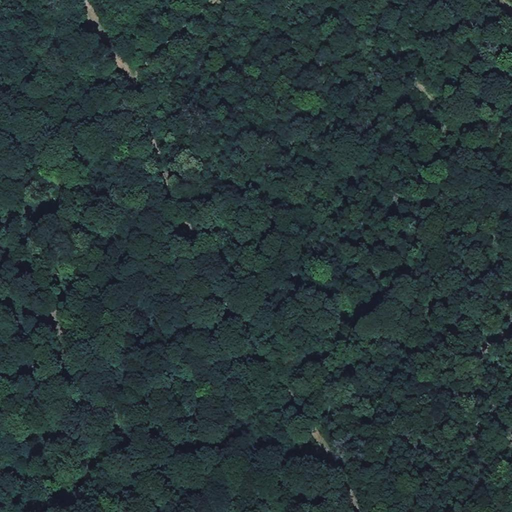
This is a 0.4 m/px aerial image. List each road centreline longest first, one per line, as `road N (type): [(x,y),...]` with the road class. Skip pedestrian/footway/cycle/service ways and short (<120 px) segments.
road 1 (track): [(76,0),(150,126),(164,219),(346,478),(359,511)]
road 2 (track): [(240,511),(47,181),(0,143)]
